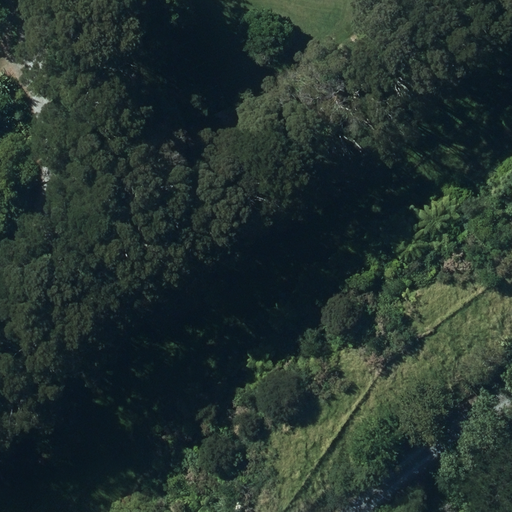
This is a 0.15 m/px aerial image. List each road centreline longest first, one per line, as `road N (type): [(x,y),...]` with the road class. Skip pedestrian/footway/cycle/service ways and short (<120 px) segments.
road 1 (track): [(370,511),(426,452),(511,394)]
road 2 (unknown): [(0,216),(12,185),(0,40)]
